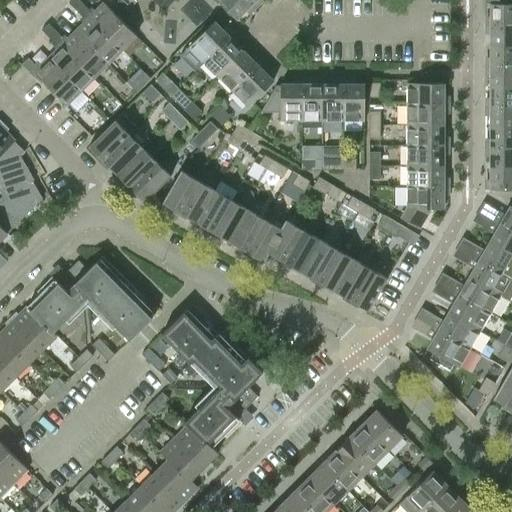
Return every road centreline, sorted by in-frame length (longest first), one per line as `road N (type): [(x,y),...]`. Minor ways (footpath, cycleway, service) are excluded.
road 1 (residential): [(356,341),(335,322),(243,296),(97,216)]
road 2 (residential): [(365,351),(396,326),(466,204),(466,188)]
road 3 (residential): [(365,351),(452,436),(511,466)]
road 4 (residential): [(238,472),(365,351)]
road 5 (residential): [(97,216),(87,182),(0,89)]
road 6 (residential): [(419,0),(419,28),(315,28)]
road 7 (residential): [(97,216),(72,224),(0,293)]
